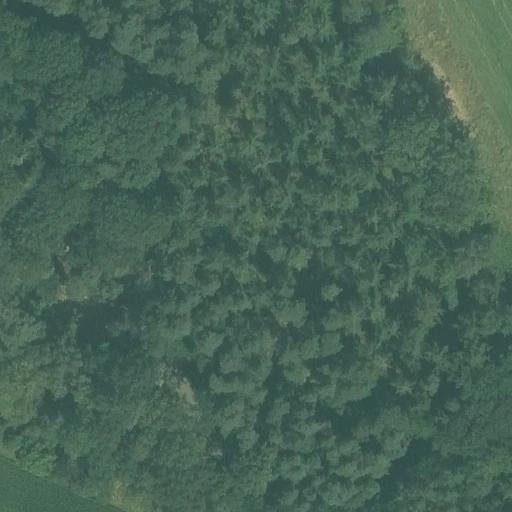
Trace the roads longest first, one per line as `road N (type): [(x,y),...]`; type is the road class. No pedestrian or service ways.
road 1 (unclassified): [(240,511),(0,7)]
road 2 (track): [(308,511),(496,331)]
